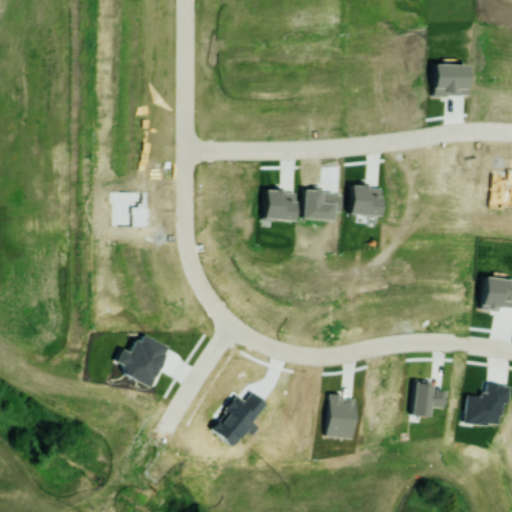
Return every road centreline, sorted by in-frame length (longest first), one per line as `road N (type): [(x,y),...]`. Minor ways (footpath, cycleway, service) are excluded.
road 1 (residential): [(183,0),(182,227),(197,284),(227,323)]
road 2 (residential): [(183,148),(369,146),(443,131),(511,130)]
road 3 (residential): [(227,323),(306,353),(407,339),(511,349)]
